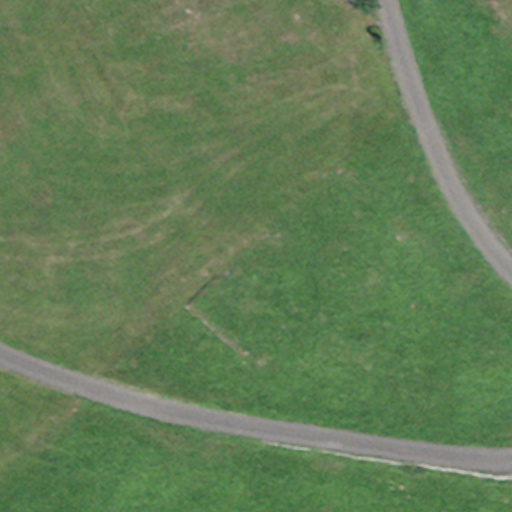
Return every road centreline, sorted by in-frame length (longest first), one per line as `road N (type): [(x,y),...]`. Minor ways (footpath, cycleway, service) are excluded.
road 1 (track): [(511,460),(491,463),(122,400),(0,352)]
road 2 (track): [(384,0),(430,137),(485,241),(511,270)]
